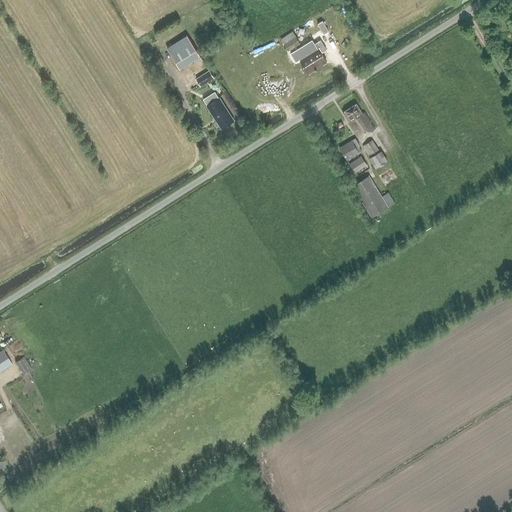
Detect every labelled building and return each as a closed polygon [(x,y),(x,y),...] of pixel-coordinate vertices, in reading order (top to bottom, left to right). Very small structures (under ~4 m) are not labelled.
[(300,43),(296,36),(293,32),(281,39),(284,44),(288,51),(300,43)] [(200,56),(191,42),(188,36),(187,35),(167,48),(180,68),(200,56)] [(308,73),(326,62),(321,53),(326,50),(320,40),(313,45),(316,49),(300,59),(308,73)] [(210,71),(197,80),(201,86),(214,78),(210,71)] [(234,120),(219,98),(215,92),(203,100),(207,105),(207,106),(221,128),(234,120)] [(359,139),(375,130),(364,113),(362,114),(356,105),(343,113),(349,122),(348,123),(359,139)] [(359,152),(362,151),(354,139),(339,147),(346,160),(359,152)] [(375,169),(387,161),(381,151),(380,151),(373,140),(362,146),(369,158),(375,169)] [(355,173),(367,165),(360,156),(349,164),(355,173)] [(369,176),(352,186),(371,217),(395,203),(388,192),(382,196),(369,176)] [(0,371),(12,364),(3,351),(0,352),(0,371)] [(23,374),(31,369),(23,357),(15,362),(23,374)]
